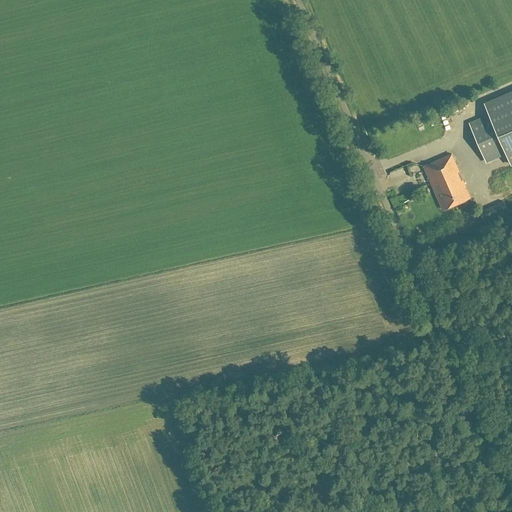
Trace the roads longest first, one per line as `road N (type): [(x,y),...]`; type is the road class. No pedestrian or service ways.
road 1 (unclassified): [(511,509),(297,0)]
road 2 (track): [(502,487),(362,511)]
